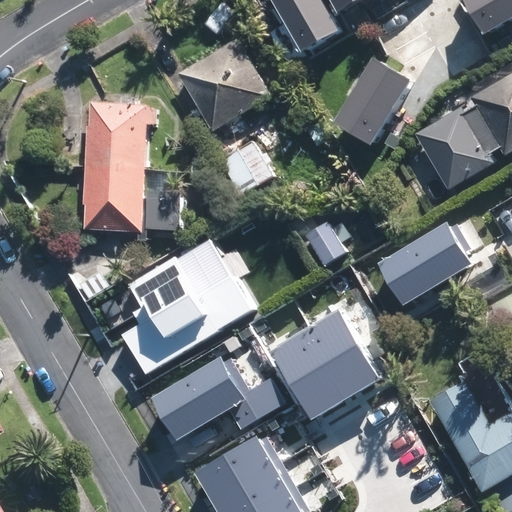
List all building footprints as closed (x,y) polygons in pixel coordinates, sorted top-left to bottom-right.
[(282,0),(311,50),(350,27),(333,0),(282,0)] [(344,0),(350,9),(366,0),(344,0)] [(511,0),(463,0),(484,34),(511,17),(511,0)] [(488,35),(460,37),(461,53),(489,51),(488,35)] [(182,76),(216,134),(277,99),(243,41),(182,76)] [(333,123),(369,144),(408,80),(372,58),(333,123)] [(511,77),(475,99),(481,110),(467,118),(461,109),(418,135),(452,192),(495,166),(490,158),(504,150),(509,158),(511,156),(511,77)] [(153,127),(159,127),(160,110),(154,110),(154,109),(95,106),(89,232),(147,235),(153,127)] [(319,116),(304,124),(319,149),(333,140),(319,116)] [(277,178),(258,143),(227,160),(246,195),(277,178)] [(154,192),(151,230),(185,232),(187,195),(154,192)] [(376,263),(402,308),(478,264),(452,219),(376,263)] [(331,223),(308,237),(327,267),(350,254),(331,223)] [(136,283),(166,333),(157,339),(169,359),(185,349),(220,329),(221,331),(258,309),(239,276),(206,295),(183,255),(136,283)] [(511,294),(493,306),(511,339),(511,294)] [(337,310),(307,327),(349,397),(379,379),(337,310)] [(270,349),(311,419),(349,397),(307,327),(270,349)] [(271,379),(251,390),(231,356),(223,361),(220,356),(149,398),(175,443),(230,411),(240,429),(285,403),(271,379)] [(487,494),(492,491),(504,511),(511,511),(511,417),(495,427),(470,382),(434,403),(487,494)] [(201,487),(215,511),(307,511),(269,447),(201,487)]
